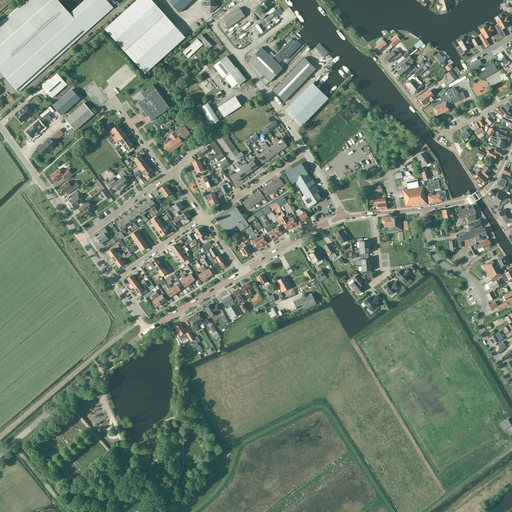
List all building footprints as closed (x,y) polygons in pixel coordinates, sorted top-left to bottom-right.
[(61,0),(26,0),(8,16),(5,19),(0,23),(0,71),(16,89),(19,93),(21,90),(47,67),(51,64),(50,64),(71,46),(74,43),(111,10),(114,8),(110,5),(106,0),(85,0),(70,14),(59,2),(61,0)] [(185,38),(165,15),(151,0),(137,0),(105,29),(145,74),(185,38)] [(166,0),(167,1),(179,13),(187,6),(193,0),(166,0)] [(211,0),(210,0),(204,6),(210,13),(218,7),(211,0)] [(446,9),(449,9),(448,5),(447,0),(443,0),(440,1),(441,4),(437,5),(438,9),(442,8),(442,10),(446,9)] [(240,8),(223,19),(228,28),(245,16),(240,8)] [(275,14),(270,17),(273,23),(279,21),(275,14)] [(499,19),(497,21),(498,24),(501,29),(507,26),(506,23),(509,21),(507,17),(504,19),(503,17),(502,17),(499,19)] [(485,39),(491,35),(490,32),(493,31),(491,27),(487,28),(487,27),(486,27),(480,30),(482,34),(485,39)] [(213,45),(203,34),(198,39),(208,50),(213,45)] [(197,39),(183,53),(187,57),(201,44),(197,39)] [(275,56),(274,57),(277,60),(276,62),(278,64),(280,61),(284,57),(286,59),(300,45),(296,40),(295,42),(292,39),(275,56)] [(382,39),(377,44),(379,46),(377,47),(381,52),(386,48),(388,51),(392,47),(389,43),(387,44),(384,41),(384,42),(382,39)] [(461,41),(459,43),(460,46),(463,51),(469,48),(468,45),(471,43),(469,39),(466,41),(465,39),(464,39),(461,41)] [(249,61),(270,81),(283,69),(261,48),(249,61)] [(393,51),(385,57),(389,63),(395,58),(397,61),(403,56),(400,52),(396,48),(393,51)] [(239,85),(246,80),(236,67),(235,68),(226,56),(214,66),(223,79),(225,77),(233,87),(237,84),(239,85)] [(402,68),(397,73),(397,74),(399,76),(402,79),(407,74),(408,75),(412,72),(411,71),(412,70),(407,65),(411,62),(413,61),(409,56),(399,64),(402,68)] [(316,69),(304,58),(272,91),(284,102),(316,69)] [(473,70),(482,64),(480,60),(471,65),(473,70)] [(479,73),(482,79),(497,71),(493,63),(481,70),(482,72),(479,73)] [(208,75),(210,74),(206,65),(200,68),(202,73),(206,71),(208,75)] [(424,66),(416,73),(418,76),(427,69),(424,66)] [(457,78),(451,71),(442,78),(445,82),(444,83),(447,86),(457,78)] [(67,85),(57,74),(42,87),(52,98),(67,85)] [(408,79),(410,81),(406,84),(410,89),(415,84),(416,84),(419,81),(414,74),(408,79)] [(463,81),(463,80),(466,78),(465,76),(461,78),(448,85),(449,88),(463,81)] [(210,82),(208,84),(206,81),(199,84),(204,94),(214,90),(210,82)] [(415,84),(410,89),(415,94),(424,86),(420,81),(419,81),(416,84),(415,84)] [(91,100),(101,97),(96,82),(86,85),(91,100)] [(286,110),(302,125),(328,99),(312,83),(286,110)] [(169,108),(153,85),(145,91),(141,93),(145,98),(138,103),(145,113),(151,121),(169,108)] [(454,88),(450,90),(446,92),(448,95),(440,99),(441,100),(432,105),(433,108),(436,115),(449,109),(446,103),(452,101),(453,103),(465,98),(462,92),(457,94),(454,88)] [(218,99),(223,96),(220,90),(214,93),(218,99)] [(430,91),(429,91),(419,99),(423,104),(430,99),(432,101),(435,98),(430,91)] [(236,97),(218,108),(224,117),(241,106),(236,97)] [(84,103),(65,120),(75,131),(94,114),(84,103)] [(211,125),(219,120),(208,103),(200,108),(211,125)] [(503,106),(498,110),(502,116),(503,117),(511,121),(511,112),(508,111),(510,107),(507,103),(503,106)] [(21,123),(33,113),(26,105),(15,115),(21,123)] [(511,129),(511,121),(503,117),(502,120),(507,123),(506,126),(511,129)] [(201,118),(197,121),(203,128),(207,125),(201,118)] [(267,127),(270,132),(278,126),(275,121),(267,127)] [(38,125),(29,132),(34,139),(43,131),(38,125)] [(112,130),(116,135),(122,130),(118,125),(112,130)] [(164,142),(166,145),(165,145),(170,153),(183,143),(181,141),(191,134),(184,125),(174,133),(170,135),(172,138),(169,141),(168,142),(167,140),(164,142)] [(497,129),(496,133),(498,134),(497,137),(498,138),(509,142),(510,138),(511,135),(508,134),(508,132),(500,129),(499,130),(497,129)] [(61,130),(52,138),(55,142),(64,134),(61,130)] [(116,135),(119,140),(126,135),(122,130),(116,135)] [(466,130),(459,135),(463,140),(464,139),(466,141),(468,139),(467,137),(470,135),(466,130)] [(119,140),(123,145),(129,141),(126,135),(119,140)] [(276,137),(274,139),(282,150),(287,146),(282,139),(279,141),(276,137)] [(39,149),(44,155),(50,150),(50,151),(56,145),(50,138),(44,144),(39,149)] [(503,149),(505,143),(498,139),(497,140),(496,141),(492,138),(491,139),(490,139),(489,142),(489,143),(503,149)] [(105,146),(99,139),(95,142),(100,149),(105,146)] [(275,144),(272,146),(277,153),(282,150),(274,139),(272,140),(275,144)] [(129,141),(123,145),(127,151),(129,153),(134,149),(133,149),(132,147),(133,146),(129,141)] [(267,144),(264,145),(272,157),(277,153),(272,146),(269,148),(267,144)] [(265,150),(262,153),(267,160),(272,157),(264,145),(262,147),(265,150)] [(413,145),(407,151),(410,154),(416,148),(413,145)] [(200,151),(198,153),(200,157),(203,155),(210,151),(207,147),(200,151)] [(92,155),(87,149),(83,151),(87,157),(92,155)] [(493,152),(489,150),(486,155),(495,159),(498,155),(501,156),(503,153),(495,149),(493,152)] [(257,151),(254,153),(262,164),(267,160),(262,153),(259,155),(257,151)] [(113,159),(109,153),(105,155),(109,162),(113,159)] [(417,157),(419,161),(421,160),(422,162),(421,163),(423,167),(430,162),(424,153),(417,157)] [(134,160),(138,166),(144,161),(140,156),(134,160)] [(192,162),(195,168),(205,163),(204,161),(201,163),(199,159),(192,162)] [(226,159),(216,166),(218,168),(220,166),(223,169),(230,164),(227,161),(226,159)] [(251,163),(248,165),(252,171),(257,167),(256,165),(253,161),(251,159),(249,161),(251,163)] [(138,166),(141,171),(148,166),(144,161),(138,166)] [(101,169),(95,162),(92,164),(97,171),(101,169)] [(195,168),(197,173),(204,170),(203,167),(206,165),(205,163),(195,168)] [(301,163),(285,173),(292,184),(296,182),(304,195),(301,197),(308,208),(315,204),(315,203),(323,198),(301,163)] [(243,165),(241,166),(247,175),(252,171),(248,165),(244,167),(243,165)] [(511,177),(511,175),(511,165),(510,169),(505,168),(503,172),(511,177)] [(143,173),(145,176),(144,176),(147,180),(152,176),(150,173),(152,171),(148,166),(141,171),(142,171),(139,173),(135,176),(136,178),(143,173)] [(240,170),(237,172),(241,178),(247,175),(241,166),(239,168),(240,170)] [(482,186),(488,180),(487,179),(491,175),(488,173),(490,170),(486,166),(480,173),(479,172),(473,178),(482,186)] [(59,169),(51,176),(55,182),(63,176),(65,179),(72,174),(68,169),(62,174),(59,169)] [(118,174),(121,178),(119,180),(124,187),(129,184),(125,178),(127,177),(123,171),(118,174)] [(428,171),(422,173),(424,181),(430,179),(428,171)] [(234,175),(232,172),(230,174),(232,176),(236,182),(241,178),(237,172),(234,175)] [(116,176),(113,178),(109,181),(109,182),(106,184),(110,189),(115,185),(119,191),(124,187),(119,180),(116,176)] [(200,179),(202,184),(215,179),(213,176),(209,178),(208,179),(206,176),(200,179)] [(279,177),(273,181),(278,189),(283,184),(279,177)] [(496,185),(505,190),(507,191),(509,187),(507,187),(510,182),(508,181),(501,177),(499,182),(497,182),(496,184),(496,185)] [(215,179),(202,184),(204,190),(211,187),(211,186),(218,183),(216,178),(215,179)] [(104,189),(97,179),(95,181),(102,190),(104,189)] [(408,189),(402,190),(406,206),(411,206),(411,207),(427,204),(423,186),(418,187),(417,179),(406,182),(408,189)] [(68,181),(59,188),(64,193),(70,189),(72,191),(80,186),(76,181),(71,185),(68,181)] [(273,181),(267,186),(272,193),(278,189),(273,181)] [(424,187),(426,197),(427,203),(429,203),(430,206),(437,204),(436,203),(443,202),(441,191),(433,193),(431,183),(427,184),(427,186),(424,187)] [(156,199),(157,198),(160,196),(158,193),(161,191),(166,197),(171,193),(165,185),(160,189),(153,194),(156,199)] [(223,186),(220,187),(223,195),(224,195),(228,193),(225,185),(223,186)] [(262,190),(261,191),(265,197),(267,196),(272,193),(267,186),(262,189),(262,190)] [(491,200),(490,202),(500,210),(502,208),(501,207),(508,198),(499,191),(496,194),(491,190),(486,196),(491,200)] [(82,201),(78,195),(79,194),(77,191),(72,194),(74,197),(69,201),(74,207),(82,201)] [(207,195),(209,201),(220,196),(223,195),(221,191),(215,194),(214,192),(207,195)] [(259,191),(255,194),(260,201),(264,198),(265,197),(261,191),(260,191),(259,191)] [(255,194),(249,198),(254,205),(260,201),(255,194)] [(221,198),(220,196),(209,201),(212,206),(219,203),(217,200),(221,198)] [(287,203),(284,197),(276,202),(280,207),(287,203)] [(146,201),(155,214),(155,215),(158,212),(156,209),(155,210),(153,208),(156,205),(151,198),(146,201)] [(249,198),(243,202),(248,209),(254,205),(249,198)] [(386,204),(385,198),(373,200),(373,205),(377,205),(377,210),(387,209),(386,204)] [(146,201),(141,205),(146,213),(149,211),(152,214),(153,216),(155,215),(155,214),(146,201)] [(84,210),(78,214),(82,219),(91,213),(88,209),(91,207),(88,202),(82,207),(84,210)] [(163,208),(164,209),(166,212),(170,209),(171,211),(175,209),(177,212),(183,208),(179,202),(171,208),(168,204),(163,208)] [(276,202),(269,206),(271,209),(272,211),(279,207),(278,205),(276,202)] [(141,205),(136,209),(144,220),(146,218),(143,215),(146,213),(141,205)] [(265,216),(271,212),(268,206),(261,210),(265,216)] [(459,213),(455,214),(459,226),(477,220),(476,217),(475,213),(476,213),(473,206),(462,210),(461,207),(457,208),(459,213)] [(214,220),(215,222),(217,221),(224,231),(235,224),(241,231),(249,225),(236,207),(217,220),(216,219),(214,220)] [(499,213),(502,217),(504,216),(506,220),(510,217),(511,216),(507,208),(499,213)] [(136,209),(131,212),(137,220),(139,218),(142,221),(144,220),(136,209)] [(299,209),(296,211),(298,216),(302,222),(308,218),(305,212),(304,212),(303,210),(300,212),(299,209)] [(443,220),(445,220),(446,222),(444,222),(444,226),(448,225),(448,220),(451,219),(451,218),(453,218),(452,213),(450,213),(450,209),(442,210),(443,220)] [(177,222),(182,218),(184,221),(190,217),(186,211),(172,221),(175,225),(178,224),(177,222)] [(131,212),(126,216),(136,229),(137,227),(136,226),(136,225),(134,222),(137,220),(131,212)] [(280,218),(283,223),(283,224),(287,231),(292,228),(288,221),(286,218),(285,216),(284,214),(282,215),(283,217),(280,218)] [(126,216),(121,219),(127,227),(130,225),(132,228),(134,227),(135,229),(136,229),(126,216)] [(151,221),(154,226),(161,222),(157,216),(151,221)] [(289,216),(286,218),(288,221),(292,228),(297,225),(293,218),(291,218),(290,216),(289,216)] [(384,228),(386,227),(388,227),(389,232),(402,231),(401,216),(390,217),(383,217),(384,228)] [(98,217),(91,220),(93,225),(100,222),(98,217)] [(124,229),(127,227),(121,219),(116,223),(124,234),(127,233),(124,229)] [(404,230),(412,229),(411,220),(402,222),(404,230)] [(467,225),(469,232),(482,227),(480,220),(467,225)] [(270,225),(267,221),(264,223),(267,227),(268,229),(266,230),(272,240),(277,237),(273,230),(272,228),(270,225)] [(154,226),(158,231),(165,227),(161,222),(154,226)] [(171,222),(167,225),(165,227),(158,231),(162,237),(168,232),(175,227),(171,222)] [(278,227),(273,230),(277,237),(282,234),(278,227)] [(101,235),(96,238),(101,244),(108,239),(106,236),(109,234),(104,228),(99,232),(101,235)] [(195,231),(200,238),(202,241),(205,239),(202,236),(205,234),(201,228),(195,231)] [(487,240),(488,239),(488,236),(486,236),(485,229),(472,232),(459,236),(461,241),(474,238),(476,243),(487,240)] [(341,230),(334,234),(341,244),(347,240),(348,241),(351,239),(348,234),(345,236),(341,230)] [(130,235),(134,241),(141,236),(137,231),(130,235)] [(412,231),(406,233),(408,239),(415,237),(412,231)] [(255,234),(251,236),(252,239),(251,239),(253,242),(257,249),(262,246),(258,239),(256,236),(255,234)] [(243,235),(237,238),(240,243),(246,240),(243,235)] [(134,241),(138,246),(144,241),(141,236),(134,241)] [(263,236),(258,239),(262,246),(267,243),(265,239),(267,238),(265,236),(263,237),(263,236)] [(176,244),(171,247),(175,253),(180,249),(178,246),(183,243),(181,240),(176,244)] [(489,240),(473,246),(474,249),(475,250),(483,247),(484,250),(491,247),(489,240)] [(138,246),(142,251),(148,246),(144,241),(138,246)] [(240,249),(245,256),(251,252),(247,246),(246,246),(244,243),(240,246),(241,249),(240,249)] [(328,244),(324,247),(332,259),(336,257),(328,244)] [(477,255),(476,253),(475,250),(472,246),(468,248),(473,257),(477,255)] [(213,247),(210,249),(209,250),(213,258),(218,256),(213,247)] [(370,247),(359,248),(360,257),(368,256),(368,253),(370,253),(370,247)] [(322,259),(317,251),(315,248),(312,251),(313,253),(310,255),(315,263),(322,259)] [(108,252),(112,258),(117,254),(113,249),(108,252)] [(175,253),(178,258),(183,254),(182,251),(180,249),(175,253)] [(183,254),(178,258),(182,263),(184,261),(187,265),(193,260),(186,252),(183,254)] [(112,258),(115,263),(120,259),(117,254),(112,258)] [(200,256),(202,260),(207,267),(210,265),(206,258),(204,254),(200,256)] [(220,254),(216,257),(216,258),(219,262),(218,262),(222,269),(225,267),(222,262),(224,260),(220,254)] [(342,256),(338,259),(342,265),(346,262),(342,256)] [(368,256),(360,257),(361,266),(371,265),(371,259),(369,259),(368,256)] [(497,260),(493,262),(500,276),(501,275),(505,273),(504,271),(500,273),(499,270),(502,268),(501,268),(507,265),(503,257),(497,260)] [(151,262),(149,264),(150,266),(152,269),(152,268),(155,267),(160,263),(156,258),(151,262)] [(214,265),(218,272),(222,269),(218,262),(219,262),(216,258),(211,260),(214,265)] [(124,264),(120,259),(115,263),(119,268),(124,264)] [(491,281),(500,276),(493,262),(492,260),(483,265),(489,277),(490,277),(491,279),(490,279),(490,280),(485,282),(486,283),(491,281)] [(155,267),(158,272),(164,268),(160,263),(155,267)] [(201,266),(202,269),(204,272),(207,278),(213,275),(209,268),(207,270),(205,267),(203,265),(201,266)] [(371,265),(361,266),(362,275),(370,274),(370,271),(372,271),(371,265)] [(158,272),(162,277),(167,273),(164,268),(158,272)] [(396,275),(403,283),(409,278),(407,276),(411,273),(407,269),(403,272),(401,270),(396,275)] [(321,270),(315,273),(320,282),(326,278),(321,270)] [(511,274),(510,271),(505,273),(501,275),(501,276),(504,282),(511,277),(511,274)] [(202,281),(207,278),(204,272),(198,275),(202,281)] [(191,274),(186,278),(190,283),(195,280),(191,274)] [(263,274),(257,278),(261,285),(264,283),(266,287),(268,290),(271,289),(270,287),(271,287),(269,285),(263,274)] [(132,275),(127,279),(131,284),(136,280),(132,275)] [(364,289),(361,286),(364,283),(357,275),(352,279),(354,281),(350,285),(357,294),(364,289)] [(171,276),(170,277),(165,280),(168,283),(170,286),(172,284),(170,281),(172,280),(174,279),(171,276)] [(282,292),(290,288),(284,277),(277,281),(279,286),(278,286),(282,292)] [(140,281),(138,283),(136,280),(131,284),(134,289),(140,285),(142,284),(145,282),(148,280),(146,278),(143,280),(141,281),(140,281)] [(186,278),(181,281),(185,287),(190,283),(186,278)] [(492,282),(485,286),(487,290),(490,289),(491,291),(499,286),(496,280),(492,282)] [(511,290),(511,289),(511,280),(508,282),(509,286),(503,289),(505,293),(511,290)] [(388,283),(383,288),(390,296),(396,291),(395,290),(400,286),(396,281),(392,284),(393,285),(391,286),(388,283)] [(140,285),(134,289),(138,294),(146,288),(144,285),(146,284),(145,282),(142,284),(140,285)] [(165,284),(167,287),(169,290),(166,291),(170,297),(176,294),(171,288),(170,286),(168,283),(165,284)] [(249,283),(243,286),(250,297),(253,295),(250,290),(252,289),(249,283)] [(177,284),(171,288),(176,294),(181,290),(177,284)] [(243,286),(238,289),(245,300),(242,295),(244,294),(247,299),(250,297),(243,286)] [(157,294),(156,291),(157,290),(155,288),(152,290),(161,304),(166,300),(162,294),(160,296),(158,294),(157,294)] [(238,289),(233,292),(237,298),(239,297),(242,302),(245,300),(238,289)] [(151,291),(144,296),(146,298),(151,295),(154,300),(152,302),(156,307),(161,304),(152,290),(151,291)] [(267,291),(260,295),(263,300),(269,296),(267,291)] [(492,291),(486,294),(489,301),(495,298),(494,297),(492,291)] [(260,294),(254,298),(252,299),(255,305),(263,300),(260,295),(260,294)] [(276,301),(273,294),(266,298),(270,304),(276,301)] [(312,294),(293,302),(298,313),(316,305),(312,294)] [(372,300),(370,297),(364,302),(371,310),(377,305),(376,304),(382,299),(378,294),(372,300)] [(225,306),(227,309),(227,310),(232,319),(241,314),(235,304),(235,305),(233,301),(230,296),(222,301),(225,306)] [(511,298),(509,300),(509,301),(497,306),(499,309),(505,307),(504,306),(508,305),(508,304),(510,303),(511,306),(511,305),(511,298)] [(245,303),(240,306),(242,310),(244,313),(249,311),(245,303)] [(205,308),(211,317),(217,313),(217,312),(221,309),(218,304),(215,306),(215,307),(213,308),(211,304),(205,308)] [(273,307),(267,310),(271,318),(277,315),(273,307)] [(199,312),(194,316),(199,324),(202,322),(204,326),(209,323),(206,317),(203,319),(199,312)] [(196,326),(199,324),(194,316),(189,319),(193,326),(191,327),(194,333),(199,330),(196,326)] [(184,333),(186,332),(181,324),(175,328),(173,330),(176,335),(179,333),(180,335),(178,336),(182,342),(188,338),(184,333)] [(191,342),(192,342),(195,347),(198,345),(197,343),(194,338),(190,331),(186,334),(191,342)] [(492,337),(496,343),(503,339),(499,333),(492,337)] [(504,356),(503,356),(506,360),(511,356),(511,354),(510,352),(504,356)] [(499,424),(503,431),(511,426),(508,419),(499,424)]
